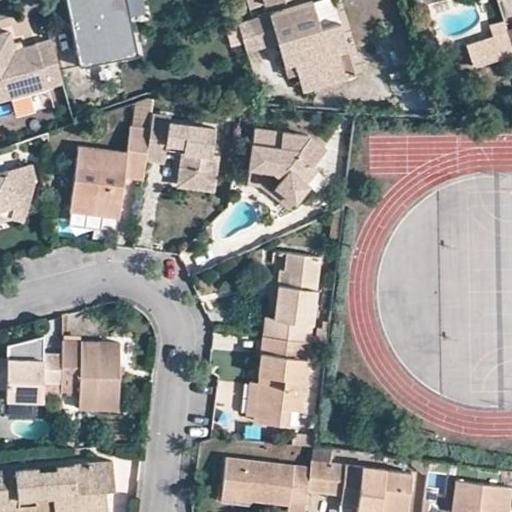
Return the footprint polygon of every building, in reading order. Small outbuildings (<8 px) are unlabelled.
[(64,0),(78,66),(136,53),(129,23),(148,19),(144,0),(64,0)] [(244,0),(247,9),(277,0),(244,0)] [(345,51),(337,23),(318,28),(311,2),(250,20),(259,49),(275,44),(283,68),(292,65),(295,76),(300,93),(344,80),(336,54),(345,51)] [(259,49),(250,20),(236,24),(244,53),(259,49)] [(509,43),(503,26),(502,22),(492,25),(499,46),(509,43)] [(51,40),(22,49),(14,51),(12,44),(9,34),(0,36),(0,101),(64,82),(51,40)] [(12,44),(14,51),(22,49),(20,42),(12,44)] [(295,76),(292,65),(283,68),(286,79),(295,76)] [(166,140),(182,142),(181,148),(179,168),(191,170),(190,183),(207,185),(213,151),(208,151),(210,126),(168,120),(168,117),(151,114),(148,129),(145,158),(162,159),(165,146),(166,140)] [(67,206),(117,213),(123,174),(142,178),(145,158),(148,129),(131,126),(127,150),(77,144),(67,206)] [(301,181),(313,167),(310,163),(321,149),(303,135),(250,129),(248,135),(245,165),(266,168),(277,178),(272,186),(290,201),(304,184),(301,181)] [(166,140),(165,146),(181,148),(182,142),(166,140)] [(13,173),(0,168),(0,201),(7,200),(23,206),(30,179),(25,162),(12,165),(13,173)] [(191,170),(179,168),(176,182),(190,183),(191,170)] [(285,208),(290,201),(272,186),(266,192),(285,208)] [(0,215),(10,213),(20,216),(23,206),(7,200),(0,201),(0,215)] [(73,213),(71,223),(102,228),(103,217),(73,213)] [(284,283),(280,283),(278,298),(273,298),(271,315),(262,315),(260,335),(307,341),(316,256),(283,252),(281,271),(285,272),(284,283)] [(281,271),(276,270),(273,298),(278,298),(280,283),(284,283),(285,272),(281,271)] [(288,409),(299,410),(307,341),(260,335),(256,375),(262,376),(262,385),(255,383),(252,415),(252,418),(253,420),(257,423),(280,425),(281,408),(288,409)] [(57,391),(78,391),(78,408),(117,409),(119,342),(59,340),(58,353),(58,383),(57,391)] [(41,353),(41,360),(12,358),(0,358),(0,386),(4,387),(4,399),(41,400),(42,383),(58,383),(58,353),(41,353)] [(255,383),(246,382),(242,414),(252,415),(255,383)] [(311,445),(312,436),(291,434),(290,443),(311,445)] [(301,511),(304,492),(308,466),(223,457),(219,486),(249,490),(248,499),(284,503),(284,511),(289,511),(301,511)] [(308,461),(308,466),(304,492),(323,495),(327,463),(308,461)] [(15,498),(50,496),(50,511),(86,511),(104,511),(102,491),(111,490),(110,462),(53,465),(53,471),(36,471),(35,466),(5,468),(5,475),(0,475),(0,506),(15,506),(15,498)] [(403,511),(408,474),(342,465),(337,497),(337,503),(352,505),(351,511),(376,511),(377,509),(386,510),(385,511),(403,511)] [(450,511),(458,511),(506,511),(507,505),(510,484),(454,477),(450,511)] [(219,486),(218,498),(248,502),(248,499),(249,490),(219,486)] [(0,506),(0,511),(50,511),(50,496),(15,498),(15,506),(0,506)]
